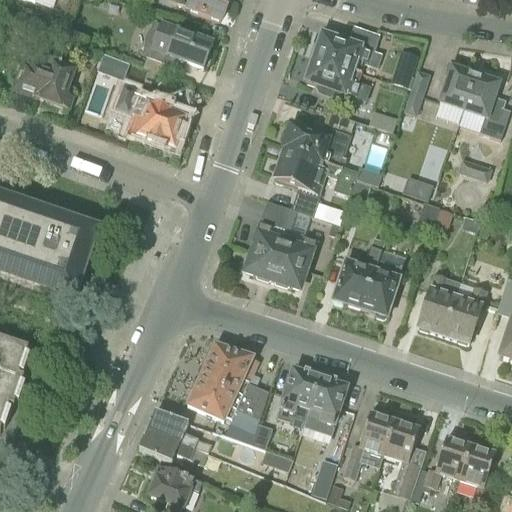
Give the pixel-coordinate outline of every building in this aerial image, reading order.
[(74,0),(74,1),(96,8),(99,7),(101,0),(74,0)] [(170,0),(169,5),(221,25),(229,0),(170,0)] [(38,31),(42,20),(33,17),(29,28),(38,31)] [(151,37),(147,45),(152,53),(148,63),(168,70),(175,72),(178,63),(203,72),(212,47),(161,28),(158,35),(151,37)] [(361,78),(365,67),(377,72),(380,61),(372,58),(377,41),(355,33),(349,49),(334,43),(332,39),(324,36),(320,38),(317,47),(319,51),(315,62),(361,78)] [(62,112),(67,109),(69,104),(66,99),(75,75),(61,70),(62,69),(59,69),(60,67),(28,56),(23,67),(13,94),(62,112)] [(307,75),(304,84),(306,88),(315,91),(319,88),(324,90),(320,99),(341,106),(344,97),(354,101),(355,99),(366,103),(369,92),(358,88),(361,78),(315,62),(311,73),(307,75)] [(462,75),(451,71),(439,107),(463,115),(475,79),(473,78),(474,76),(463,72),(462,75)] [(394,76),(391,88),(410,94),(414,83),(394,76)] [(475,79),(463,115),(484,122),(479,138),(500,145),(511,115),(501,112),(503,107),(494,103),(499,87),(488,83),(489,81),(478,77),(478,80),(475,79)] [(159,96),(170,100),(174,87),(164,84),(159,96)] [(124,92),(116,113),(128,117),(136,96),(124,92)] [(173,155),(184,123),(141,107),(144,99),(136,96),(128,117),(134,120),(128,136),(162,148),(161,151),(173,155)] [(423,102),(410,98),(404,116),(416,120),(423,102)] [(341,110),(326,104),(322,115),(337,120),(341,110)] [(396,137),(400,123),(375,116),(371,130),(396,137)] [(291,133),(283,155),(342,175),(343,173),(346,164),(342,163),(355,127),(327,117),(319,141),(295,131),(295,132),(291,133)] [(283,155),(273,186),(281,189),(298,195),(291,214),(314,222),(318,207),(326,181),(337,185),(334,195),(348,200),(349,201),(353,187),(354,188),(355,185),(357,178),(343,173),(342,175),(283,155)] [(480,170),(475,183),(488,187),(492,174),(480,170)] [(350,201),(348,207),(363,213),(365,206),(371,191),(355,185),(354,188),(353,187),(349,201),(350,201)] [(0,279),(75,305),(100,233),(0,198),(0,279)] [(324,206),(318,221),(344,230),(349,215),(324,206)] [(254,251),(246,276),(253,278),(252,281),(268,286),(270,284),(274,286),(275,289),(291,294),(292,291),(299,294),(307,268),(312,270),(316,257),(315,256),(318,249),(304,244),(301,252),(285,247),(295,217),(266,207),(258,229),(251,250),(254,251)] [(417,230),(431,235),(439,212),(424,207),(417,230)] [(438,213),(431,235),(446,239),(453,218),(438,213)] [(337,242),(341,231),(332,228),(329,239),(337,242)] [(345,267),(333,305),(334,308),(341,310),(344,308),(362,314),(377,266),(378,266),(385,247),(385,246),(384,246),(374,243),(371,252),(370,252),(364,269),(366,269),(365,273),(345,267)] [(386,322),(387,319),(401,273),(378,266),(377,266),(362,314),(375,318),(376,322),(383,324),(386,322)] [(455,303),(460,288),(435,280),(418,332),(444,341),(455,303)] [(511,285),(507,284),(497,316),(511,321),(511,322),(500,359),(511,363),(511,285)] [(444,341),(469,349),(486,297),(475,293),(470,308),(455,303),(444,341)] [(0,437),(2,432),(4,432),(10,416),(8,415),(9,411),(13,413),(16,406),(18,407),(24,390),(21,390),(24,383),(19,381),(21,377),(23,378),(28,362),(26,360),(28,354),(0,344),(0,437)] [(194,395),(194,396),(187,410),(224,427),(230,429),(226,441),(252,450),(258,429),(259,426),(269,397),(257,392),(248,388),(257,368),(251,366),(252,362),(215,350),(214,351),(211,350),(197,380),(191,394),(194,395)] [(293,376),(278,423),(292,428),(295,419),(306,422),(320,380),(317,379),(316,375),(309,373),(305,375),(303,379),(293,376)] [(303,431),(330,440),(346,393),(335,390),(337,385),(335,381),(328,379),(324,381),(320,380),(306,422),(303,431)] [(187,429),(155,416),(147,435),(193,454),(194,452),(208,458),(210,451),(207,450),(208,449),(197,445),(183,439),(187,429)] [(382,422),(370,418),(359,450),(354,448),(343,481),(355,484),(360,469),(364,454),(384,460),(395,426),(392,425),(391,423),(384,421),(382,422)] [(395,426),(384,460),(402,466),(391,500),(410,506),(424,463),(419,462),(422,454),(413,452),(419,434),(407,430),(405,428),(399,426),(397,427),(395,426)] [(258,429),(252,450),(265,455),(272,434),(258,429)] [(147,435),(139,454),(171,467),(175,458),(203,470),(208,458),(194,452),(193,454),(147,435)] [(429,474),(423,495),(429,497),(431,492),(435,494),(440,478),(459,484),(470,450),(468,450),(467,448),(461,446),(458,447),(446,443),(435,475),(429,474)] [(485,492),(495,459),(483,455),(482,452),(475,451),(473,451),(470,450),(459,484),(478,490),(472,506),(484,510),(490,493),(485,492)] [(331,475),(339,455),(329,451),(320,470),(331,475)] [(293,465),(265,455),(260,468),(288,478),(293,465)] [(149,500),(165,506),(168,507),(166,511),(182,511),(184,506),(189,494),(198,498),(202,487),(158,470),(157,471),(160,472),(149,500)] [(338,510),(343,493),(333,490),(328,507),(338,510)] [(511,511),(511,496),(504,494),(504,495),(498,511),(511,511)]
